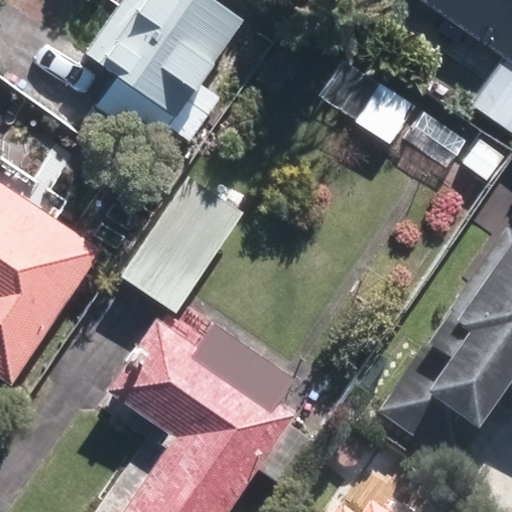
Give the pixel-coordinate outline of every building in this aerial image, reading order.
[(207,0),(106,0),(72,49),(109,75),(70,129),(109,156),(124,135),(142,148),(158,126),(180,142),(211,97),(187,81),(232,17),(207,0)] [(465,103),(507,132),(511,124),(511,0),(416,0),(498,56),(465,103)] [(317,85),(349,106),(370,73),(338,52),(317,85)] [(373,70),(370,73),(349,106),(346,110),(384,134),(410,95),(373,70)] [(462,130),(419,101),(399,132),(442,160),(462,130)] [(498,144),(474,127),(455,154),(480,171),(498,144)] [(182,166),(114,264),(171,302),(238,204),(182,166)] [(80,240),(0,184),(0,379),(85,256),(107,271),(150,209),(117,186),(80,240)] [(511,235),(503,230),(423,351),(443,364),(418,402),(472,437),(511,376),(511,235)] [(280,477),(311,433),(282,412),(289,402),(146,302),(94,376),(164,425),(102,511),(212,511),(251,456),(280,477)]
